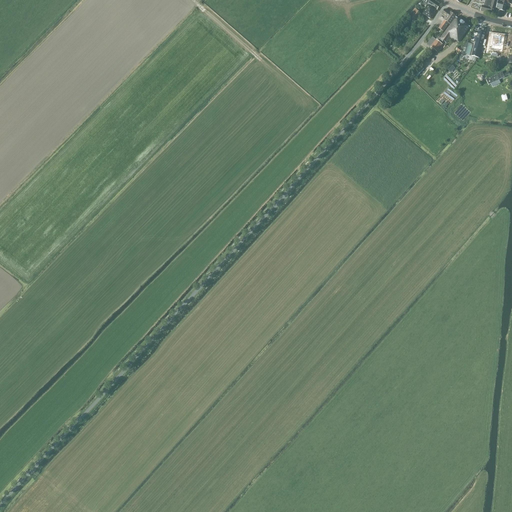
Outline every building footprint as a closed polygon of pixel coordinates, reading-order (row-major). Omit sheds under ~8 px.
[(427,0),(426,3),(429,4),(437,9),(437,10),(440,5),(431,0),(427,0)] [(482,6),(480,11),(494,15),(496,8),(500,9),(499,10),(505,12),(507,4),(511,5),(511,3),(511,0),(485,0),(483,6),(482,6)] [(435,12),(437,9),(429,4),(423,14),(432,19),(436,12),(435,12)] [(408,16),(414,22),(421,14),(415,9),(408,16)] [(445,33),(456,17),(452,14),(449,12),(445,9),(439,17),(444,20),(438,28),(443,32),(445,33)] [(445,33),(440,39),(446,43),(450,38),(454,41),(455,40),(458,43),(470,27),(456,17),(445,33)] [(479,58),(480,53),(481,48),(486,31),(479,29),(477,37),(475,36),(474,40),(476,41),(472,56),(479,58)] [(503,51),(505,35),(489,33),(487,49),(503,51)] [(440,39),(438,37),(438,38),(436,40),(432,37),(426,44),(431,47),(430,48),(433,50),(437,52),(442,45),(438,41),(440,39)] [(464,48),(462,54),(465,54),(470,55),(473,45),(468,43),(466,49),(464,48)]
